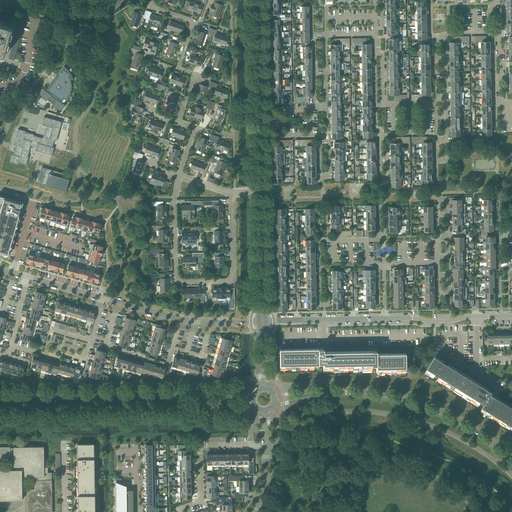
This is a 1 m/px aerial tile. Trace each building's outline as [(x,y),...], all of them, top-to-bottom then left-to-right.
[(221,4),(222,0),(214,0),(214,2),(215,2),(214,5),(212,5),(210,11),(212,12),(211,15),(218,17),(222,5),(221,4)] [(188,7),(188,8),(200,13),(203,5),(190,1),(190,2),(188,2),(187,2),(185,6),(186,7),(188,7)] [(149,11),(146,19),(145,22),(148,23),(147,25),(158,28),(161,18),(151,14),(151,12),(149,11)] [(134,12),(130,24),(137,27),(142,14),(134,12)] [(184,26),(171,21),(168,28),(181,33),(184,26)] [(11,28),(0,24),(0,56),(3,57),(11,28)] [(216,33),(215,36),(213,41),(226,45),(228,38),(216,33),(217,31),(209,28),(208,31),(216,33)] [(195,43),(202,46),(206,33),(199,31),(195,43)] [(304,42),(304,44),(309,44),(309,42),(309,36),(300,36),(300,43),(304,42)] [(145,39),(143,46),(155,50),(158,43),(145,39)] [(166,54),(173,56),(178,44),(170,42),(166,54)] [(303,46),(303,53),(311,52),(311,46),(309,46),(309,44),(304,44),(304,46),(303,46)] [(140,51),(133,48),(132,51),(136,52),(131,67),(138,70),(143,55),(139,54),(140,51)] [(191,54),(189,62),(201,66),(203,59),(191,54)] [(212,66),(220,69),(224,56),(217,54),(212,66)] [(38,95),(46,101),(47,100),(53,104),(52,106),(60,112),(61,112),(65,105),(61,102),(62,101),(63,100),(64,99),(67,101),(68,101),(67,101),(69,98),(70,96),(70,95),(71,92),(72,90),(72,88),(72,85),(71,80),(74,79),(73,79),(72,77),(71,74),(69,72),(68,70),(66,68),(64,66),(59,73),(57,75),(56,77),(55,78),(49,86),(48,87),(49,87),(46,91),(43,89),(43,88),(38,95)] [(147,74),(159,78),(162,71),(150,67),(149,68),(147,67),(145,73),(147,74)] [(172,75),(170,82),(182,86),(185,79),(172,75)] [(217,87),(216,89),(214,94),(227,98),(229,91),(217,86),(218,84),(210,81),(209,84),(217,87)] [(196,96),(203,99),(207,86),(200,84),(196,96)] [(305,88),(303,88),(303,97),(305,97),(306,97),(309,97),(309,98),(312,98),(312,88),(305,88)] [(159,96),(144,91),(141,98),(156,103),(159,96)] [(168,104),(167,107),(174,109),(178,97),(171,95),(170,98),(168,97),(166,103),(168,104)] [(141,104),(132,101),(129,100),(128,103),(134,105),(133,108),(131,114),(133,115),(132,118),(140,120),(144,108),(140,107),(141,104)] [(218,107),(213,119),(214,120),(214,122),(214,123),(218,124),(219,124),(220,121),(221,122),(225,109),(224,109),(225,106),(219,105),(218,107)] [(192,107),(189,115),(202,119),(204,112),(201,111),(202,108),(196,106),(195,108),(192,107)] [(25,131),(18,129),(13,145),(16,145),(13,155),(12,154),(10,162),(18,164),(19,162),(26,164),(28,157),(27,157),(31,145),(36,147),(35,150),(52,155),(54,148),(52,147),(54,141),(56,141),(62,122),(44,117),(41,125),(46,126),(43,138),(34,135),(34,134),(25,132),(25,131)] [(151,128),(151,131),(157,133),(158,130),(161,131),(163,124),(151,120),(148,127),(151,128)] [(173,128),(171,135),(183,139),(186,132),(173,128)] [(461,130),(452,130),(452,139),(455,139),(455,136),(464,136),(464,130),(461,130)] [(217,140),(217,142),(215,147),(224,150),(223,152),(226,153),(227,151),(230,144),(218,140),(219,137),(211,134),(210,137),(217,140)] [(196,150),(204,152),(208,140),(201,137),(196,150)] [(145,152),(157,156),(160,149),(147,145),(145,152)] [(168,160),(175,163),(179,150),(172,148),(168,160)] [(142,157),(134,154),(133,157),(138,159),(133,171),(141,174),(145,161),(141,160),(142,157)] [(226,160),(220,157),(214,173),(222,175),(226,163),(225,162),(226,160)] [(193,161),(190,168),(202,172),(205,165),(193,161)] [(69,179),(67,179),(68,175),(42,167),(37,182),(45,185),(45,186),(66,192),(69,179)] [(150,174),(149,177),(151,178),(150,181),(162,185),(161,188),(165,189),(167,184),(169,185),(170,183),(167,182),(168,181),(164,180),(165,178),(153,174),(152,175),(150,174)] [(0,254),(2,255),(7,256),(8,256),(10,249),(11,246),(12,242),(13,239),(14,235),(15,232),(15,230),(17,225),(18,221),(18,219),(19,218),(19,215),(20,210),(21,210),(21,208),(23,204),(23,203),(15,200),(12,199),(7,198),(4,197),(0,195),(0,254)] [(202,201),(203,205),(203,206),(214,205),(214,219),(223,219),(223,205),(218,205),(218,200),(202,201)] [(158,206),(158,220),(167,220),(167,205),(163,205),(163,201),(152,202),(152,207),(158,206)] [(194,205),(203,205),(202,201),(191,201),(191,205),(182,205),(182,214),(186,214),(186,218),(194,218),(194,205)] [(45,208),(42,207),(42,208),(41,208),(39,212),(41,213),(39,218),(45,220),(48,209),(48,208),(45,208)] [(46,218),(50,220),(50,221),(53,210),(52,210),(51,209),(49,209),(48,209),(45,220),(46,218)] [(50,221),(55,222),(55,223),(59,212),(53,210),(50,221)] [(61,212),(60,212),(59,212),(55,223),(60,225),(64,213),(63,213),(61,212)] [(60,225),(66,226),(70,215),(67,214),(64,213),(60,225)] [(70,228),(76,229),(79,217),(76,217),(76,216),(75,217),(73,216),(70,228)] [(83,218),(82,218),(80,218),(79,217),(76,229),(77,227),(82,229),(81,231),(85,219),(83,219),(83,218)] [(87,232),(90,221),(85,219),(81,231),(87,232)] [(95,222),(93,221),(92,221),(90,221),(87,232),(88,230),(93,232),(96,222),(95,222)] [(101,225),(101,224),(99,223),(98,223),(96,222),(93,232),(98,234),(100,230),(101,230),(102,225),(101,225)] [(481,229),(481,234),(488,234),(487,231),(494,231),(494,227),(495,227),(495,224),(494,224),(485,224),(485,225),(485,229),(481,229)] [(163,225),(147,226),(147,230),(158,230),(158,237),(157,237),(157,238),(156,239),(157,240),(157,241),(158,241),(158,242),(167,242),(169,242),(169,236),(168,236),(167,236),(167,229),(163,229),(163,225)] [(460,231),(460,234),(466,234),(466,229),(463,229),(463,225),(453,225),(452,225),(452,227),(453,227),(453,231),(460,231)] [(203,227),(203,231),(214,231),(215,244),(224,243),(223,230),(219,230),(219,226),(203,227)] [(191,231),(182,231),(183,240),(187,240),(187,243),(188,243),(188,242),(195,242),(195,240),(197,240),(196,231),(203,231),(203,227),(191,227),(191,231)] [(455,240),(455,243),(455,244),(464,243),(468,243),(468,241),(464,241),(464,237),(466,237),(466,234),(460,234),(460,237),(453,237),(453,238),(454,238),(454,240),(455,240)] [(483,243),(486,243),(496,243),(495,239),(497,239),(497,237),(495,237),(495,236),(488,237),(488,234),(481,234),(481,237),(486,237),(486,241),(483,241),(483,243)] [(93,244),(91,249),(90,249),(102,252),(103,250),(103,249),(103,247),(102,247),(103,245),(98,244),(98,245),(93,244)] [(90,249),(89,254),(100,258),(101,256),(101,255),(102,253),(102,252),(90,249)] [(163,249),(148,250),(148,254),(159,254),(159,268),(168,267),(168,253),(163,254),(163,249)] [(28,264),(32,265),(35,254),(30,252),(28,257),(27,257),(25,261),(27,262),(27,263),(28,263),(28,264)] [(35,254),(32,265),(35,266),(36,265),(37,266),(40,254),(36,252),(35,254)] [(219,252),(210,253),(210,257),(215,257),(215,267),(224,267),(224,256),(219,256),(219,252)] [(192,257),(183,257),(183,265),(186,265),(186,266),(196,266),(196,262),(203,262),(203,261),(203,253),(192,253),(192,257)] [(37,266),(38,265),(42,266),(45,256),(40,254),(37,266)] [(99,263),(100,258),(89,254),(87,260),(99,263)] [(59,272),(60,272),(62,272),(65,261),(60,260),(57,271),(59,272)] [(71,276),(72,276),(75,264),(74,266),(69,265),(66,274),(68,275),(69,275),(71,276)] [(75,277),(77,277),(80,266),(75,264),(72,276),(74,277),(75,277)] [(77,276),(82,278),(85,267),(80,266),(77,277),(77,276)] [(89,271),(87,280),(88,281),(89,281),(91,282),(92,282),(95,270),(94,272),(89,271)] [(92,282),(95,283),(97,283),(98,282),(99,283),(100,278),(99,277),(101,272),(95,270),(92,282)] [(165,274),(148,274),(148,284),(154,284),(154,278),(165,278),(165,274)] [(160,279),(160,292),(169,291),(168,278),(160,279)] [(212,293),(212,294),(212,297),(217,297),(217,299),(223,298),(223,297),(230,297),(230,308),(232,308),(234,308),(234,289),(230,289),(230,288),(212,289),(212,293)] [(200,297),(200,309),(204,309),(204,293),(200,293),(200,289),(182,289),(182,298),(200,297)] [(36,291),(35,297),(45,300),(46,294),(36,291)] [(53,310),(61,312),(63,302),(58,301),(57,303),(56,302),(53,310)] [(33,302),(32,307),(42,310),(43,305),(33,302)] [(342,302),(333,302),(333,308),(337,308),(337,311),(344,311),(344,308),(342,308),(342,302)] [(76,317),(81,318),(84,308),(79,307),(76,317)] [(89,310),(87,320),(94,322),(96,314),(94,313),(95,311),(89,310)] [(30,312),(29,318),(36,320),(39,321),(40,315),(30,312)] [(0,316),(0,322),(13,326),(14,323),(6,320),(6,318),(0,316)] [(27,317),(25,322),(35,325),(36,320),(29,318),(27,317)] [(124,322),(134,325),(136,320),(126,317),(124,322)] [(25,322),(24,327),(33,330),(35,325),(25,322)] [(155,326),(154,331),(164,334),(165,328),(164,328),(164,326),(153,323),(152,325),(155,326)] [(24,327),(22,333),(32,336),(33,330),(24,327)] [(118,332),(121,333),(131,336),(133,330),(123,328),(122,330),(114,327),(113,330),(118,332)] [(20,334),(19,338),(21,338),(20,338),(20,340),(31,343),(33,336),(32,336),(22,333),(22,334),(20,334)] [(493,344),(493,334),(488,334),(488,336),(485,336),(485,346),(488,346),(488,344),(493,344)] [(152,336),(151,341),(161,344),(164,345),(169,347),(170,343),(162,341),(162,339),(152,336)] [(130,341),(120,338),(118,344),(128,346),(130,341)] [(222,338),(221,343),(230,346),(232,340),(222,338)] [(230,346),(221,343),(219,348),(229,351),(231,352),(232,346),(230,346)] [(159,349),(149,347),(148,352),(158,355),(159,349)] [(319,349),(280,349),(280,352),(280,368),(319,368),(319,362),(323,362),(323,371),(372,370),(372,364),(376,364),(376,373),(406,372),(405,362),(405,353),(377,354),(377,351),(376,351),(376,350),(374,350),(372,350),(372,351),(323,352),(323,349),(323,348),(321,348),(319,348),(319,349)] [(95,355),(104,358),(106,352),(96,350),(95,355)] [(93,360),(103,363),(104,358),(95,355),(91,354),(88,353),(88,356),(94,358),(93,360)] [(218,353),(216,359),(226,361),(228,362),(229,357),(227,356),(218,353)] [(115,366),(120,367),(123,358),(118,356),(115,366)] [(172,366),(177,368),(180,358),(174,356),(172,366)] [(437,372),(441,375),(438,379),(479,405),(482,400),(486,403),(481,410),(511,428),(511,406),(492,394),(493,391),(436,356),(426,372),(434,377),(437,372)] [(30,367),(36,368),(39,359),(33,357),(30,367)] [(58,372),(63,374),(67,358),(64,358),(62,363),(60,362),(59,364),(60,365),(57,372),(58,372)] [(63,374),(68,375),(71,365),(68,364),(69,362),(70,359),(67,358),(63,374)] [(41,370),(46,371),(49,362),(44,360),(41,370)] [(142,371),(147,373),(150,363),(145,361),(144,364),(142,371)] [(46,371),(51,373),(54,363),(49,362),(46,371)] [(141,373),(142,371),(144,364),(139,362),(136,372),(141,373)] [(195,362),(193,372),(198,374),(201,364),(195,362)] [(57,374),(58,372),(57,372),(60,365),(59,364),(54,363),(51,373),(57,374)] [(147,373),(152,374),(155,364),(150,363),(147,373)] [(152,374),(158,376),(160,366),(155,364),(152,374)] [(19,365),(17,375),(22,376),(22,377),(24,377),(26,369),(24,368),(25,367),(19,365)] [(73,377),(76,367),(71,365),(68,375),(73,377)] [(160,366),(158,376),(163,377),(166,367),(160,366)] [(76,367),(73,377),(78,378),(80,378),(83,370),(81,370),(81,368),(76,367)] [(223,372),(213,369),(212,374),(221,377),(223,372)] [(100,373),(90,371),(89,376),(98,379),(100,373)] [(94,463),(94,458),(93,458),(93,455),(94,455),(94,449),(93,449),(93,446),(94,446),(94,443),(77,444),(77,446),(78,446),(78,450),(77,450),(78,482),(78,483),(78,489),(78,488),(78,492),(78,497),(79,497),(79,500),(78,500),(78,511),(94,511),(95,508),(94,508),(94,505),(95,505),(95,491),(94,491),(94,488),(95,488),(94,483),(94,481),(94,477),(93,472),(94,472),(94,466),(93,466),(93,463),(94,463)] [(178,450),(178,455),(188,454),(188,450),(180,450),(180,448),(186,448),(186,445),(178,445),(178,448),(179,448),(179,450),(178,450)] [(242,454),(243,467),(249,467),(249,474),(254,474),(254,458),(249,458),(249,454),(242,454)] [(244,475),(228,476),(228,481),(237,481),(237,486),(239,486),(249,486),(249,480),(244,480),(244,479),(244,475)] [(133,511),(133,490),(126,490),(126,486),(116,482),(116,511),(133,511)] [(249,486),(239,486),(239,492),(234,492),(234,497),(244,497),(244,494),(243,494),(243,492),(249,492),(249,486)] [(191,492),(180,492),(180,498),(180,501),(185,501),(185,498),(191,498),(191,492)] [(210,503),(215,502),(218,502),(218,497),(216,497),(216,492),(207,492),(207,498),(210,498),(210,503)] [(220,511),(222,511),(232,510),(232,504),(228,504),(228,502),(227,502),(227,497),(218,497),(218,502),(215,502),(215,505),(220,505),(220,511)]
